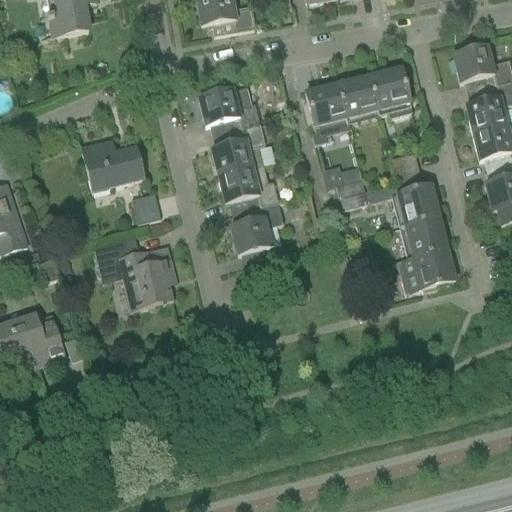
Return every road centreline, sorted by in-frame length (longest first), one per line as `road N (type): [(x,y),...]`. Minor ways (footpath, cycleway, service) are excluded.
road 1 (residential): [(63,395),(214,353),(155,77)]
road 2 (residential): [(155,77),(414,33)]
road 3 (residential): [(474,285),(414,33)]
road 4 (residential): [(155,77),(0,141)]
